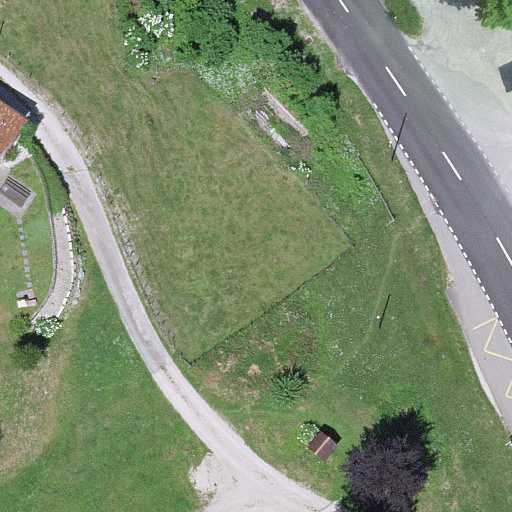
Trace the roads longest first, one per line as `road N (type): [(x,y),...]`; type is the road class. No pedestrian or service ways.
road 1 (track): [(0,83),(57,140),(164,374),(267,481),(326,511)]
road 2 (secondary): [(338,0),(468,190),(511,272)]
